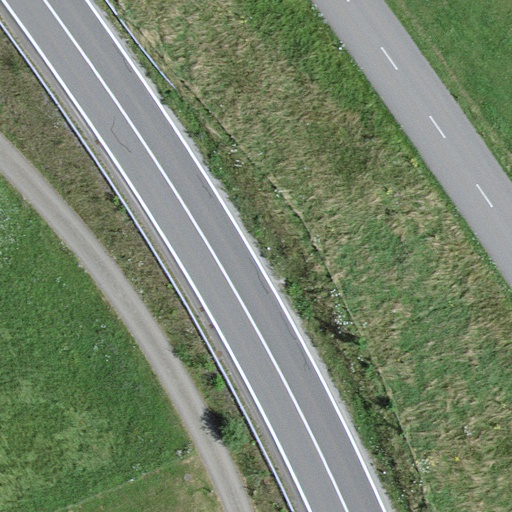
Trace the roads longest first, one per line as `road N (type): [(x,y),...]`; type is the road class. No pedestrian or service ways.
road 1 (trunk): [(343,511),(199,236),(43,0)]
road 2 (unclassified): [(0,158),(127,314),(233,511)]
road 3 (tertiary): [(511,235),(349,0)]
